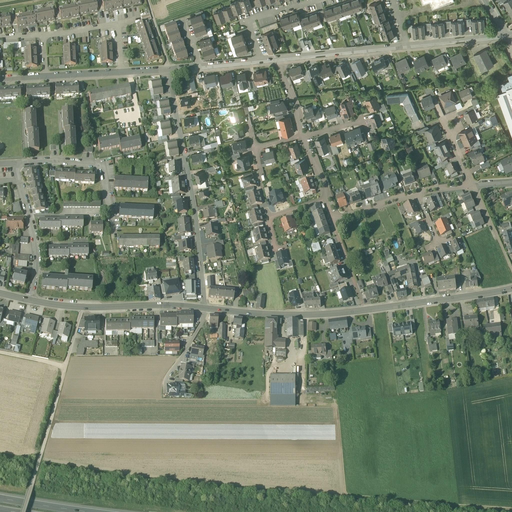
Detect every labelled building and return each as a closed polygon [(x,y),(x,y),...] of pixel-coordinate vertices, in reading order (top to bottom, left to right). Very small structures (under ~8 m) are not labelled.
[(123,9),(122,8),(120,0),(108,0),(102,1),(103,5),(104,11),(104,12),(123,9)] [(120,0),(122,8),(141,5),(140,0),(120,0)] [(239,0),(230,3),(231,6),(234,14),(252,7),(250,2),(249,0),(239,0)] [(325,16),(327,21),(345,15),(363,8),(360,0),(352,0),(341,4),(323,10),(325,16)] [(453,0),(420,0),(423,4),(430,2),(432,9),(448,3),(454,1),(453,0)] [(504,2),(511,16),(511,0),(505,0),(503,1),(504,2)] [(77,5),(77,6),(79,16),(98,12),(97,7),(96,1),(77,5)] [(375,23),(377,22),(386,19),(380,1),(376,2),(369,5),(375,23)] [(79,17),(79,16),(77,6),(59,9),(59,13),(61,19),(61,20),(79,17)] [(235,17),(234,14),(231,6),(214,12),(217,23),(235,17)] [(34,13),(34,14),(36,24),(55,20),(54,14),(53,9),(34,13)] [(284,29),(301,23),(300,18),(298,12),(280,18),(284,29)] [(318,12),(300,18),(301,23),(304,29),(321,23),(320,18),(318,12)] [(36,25),(36,24),(34,14),(15,17),(16,19),(17,25),(17,28),(36,25)] [(196,35),(202,34),(207,32),(202,14),(196,16),(190,18),(196,35)] [(0,16),(0,28),(11,26),(10,20),(9,15),(0,16)] [(141,17),(143,23),(147,22),(151,20),(149,15),(141,17)] [(388,18),(386,19),(377,22),(383,40),(390,38),(394,36),(388,18)] [(136,25),(142,43),(153,40),(147,22),(143,23),(136,25)] [(170,45),(171,45),(181,41),(175,24),(164,27),(170,45)] [(262,34),(268,52),(279,48),(272,30),(270,31),(267,32),(265,33),(262,34)] [(236,35),(231,37),(228,38),(227,38),(234,57),(238,55),(248,51),(242,33),(236,35)] [(199,41),(205,58),(216,55),(210,37),(209,37),(204,39),(199,41)] [(159,58),(153,40),(142,43),(148,61),(159,58)] [(182,41),(181,41),(171,45),(176,61),(180,61),(188,58),(182,41)] [(100,45),(101,64),(112,63),(111,44),(108,44),(105,44),(102,45),(100,45)] [(63,47),(64,66),(76,65),(75,46),(63,47)] [(24,49),(25,68),(37,67),(36,48),(33,48),(30,48),(27,49),(24,49)] [(473,55),(481,70),(493,64),(485,49),(473,55)] [(454,65),(455,67),(456,67),(456,66),(463,63),(462,62),(465,61),(465,62),(466,62),(461,52),(457,54),(457,55),(455,56),(454,55),(450,57),(454,65)] [(435,66),(437,69),(437,68),(443,65),(444,65),(444,64),(446,62),(447,64),(447,63),(446,62),(442,54),(438,56),(439,57),(436,58),(436,57),(432,59),(435,66)] [(416,64),(418,69),(423,67),(424,68),(429,66),(424,56),(414,61),(416,64)] [(372,63),(375,71),(387,66),(384,60),(383,58),(372,63)] [(399,70),(400,72),(408,68),(407,67),(409,66),(410,67),(406,58),(402,59),(402,60),(400,62),(399,61),(395,63),(399,70)] [(360,60),(352,63),(358,76),(366,72),(360,60)] [(338,69),(342,76),(350,73),(345,62),(337,66),(338,69)] [(321,74),(323,77),(333,72),(331,68),(329,63),(319,68),(318,68),(321,74)] [(310,68),(314,76),(313,76),(317,83),(321,81),(318,75),(321,74),(318,68),(319,68),(317,64),(310,68)] [(289,70),(293,79),(297,77),(299,76),(303,75),(300,66),(289,70)] [(266,70),(260,72),(262,83),(268,81),(267,77),(266,70)] [(256,84),(262,83),(260,72),(254,73),(255,80),(256,84)] [(224,83),(228,85),(233,84),(232,79),(231,74),(229,75),(227,74),(226,75),(221,76),(222,82),(224,82),(224,83)] [(240,83),(241,88),(247,87),(248,86),(247,81),(245,74),(238,75),(240,83)] [(205,80),(206,86),(207,86),(216,84),(214,75),(204,77),(205,80)] [(511,133),(511,75),(508,77),(510,81),(504,83),(504,82),(503,82),(503,84),(500,85),(503,91),(500,92),(500,93),(497,94),(495,95),(496,97),(498,96),(511,133)] [(152,83),(153,89),(161,88),(160,81),(152,83)] [(241,88),(240,83),(237,84),(239,93),(248,91),(248,89),(247,87),(241,88)] [(129,86),(109,90),(111,101),(131,97),(129,86)] [(56,94),(56,98),(79,96),(79,92),(78,87),(55,88),(56,94)] [(430,92),(431,95),(434,94),(431,87),(425,88),(427,94),(430,92)] [(27,95),(27,99),(50,98),(50,94),(50,88),(27,89),(27,90),(27,95)] [(163,95),(161,88),(153,89),(155,97),(159,96),(163,95)] [(459,92),(463,100),(472,96),(470,91),(469,92),(467,88),(459,92)] [(0,100),(21,100),(21,96),(21,90),(0,90),(0,100)] [(91,105),(111,101),(109,90),(89,94),(91,105)] [(440,97),(444,107),(451,104),(450,103),(455,100),(451,91),(445,93),(446,94),(440,97)] [(200,92),(192,93),(193,100),(202,98),(200,92)] [(407,94),(387,96),(387,102),(404,100),(406,104),(405,105),(408,112),(409,115),(415,113),(414,110),(414,109),(413,105),(411,103),(411,102),(407,94)] [(365,100),(369,109),(375,107),(376,108),(378,107),(380,107),(379,105),(375,96),(365,100)] [(422,99),(426,109),(434,105),(430,96),(422,99)] [(179,100),(181,109),(182,109),(182,108),(186,108),(185,107),(191,106),(190,98),(180,100),(179,100)] [(159,102),(160,109),(169,107),(168,101),(160,102),(159,102)] [(276,111),(277,114),(282,113),(287,112),(286,109),(287,108),(282,102),(280,102),(271,104),(273,112),(276,111)] [(343,111),(345,117),(353,113),(351,106),(349,102),(345,104),(343,103),(341,104),(340,105),(343,111)] [(309,120),(309,121),(312,120),(312,119),(318,117),(321,116),(319,111),(318,108),(313,110),(311,105),(304,108),(308,120),(309,120)] [(325,109),(328,118),(337,115),(335,109),(334,106),(329,108),(325,109)] [(171,115),(169,107),(160,109),(162,117),(163,117),(171,115)] [(235,116),(236,121),(244,119),(243,113),(242,109),(233,111),(235,116)] [(64,131),(65,150),(75,150),(74,130),(73,130),(72,110),(62,111),(63,131),(64,131)] [(464,114),(468,122),(476,119),(474,113),(473,110),(468,112),(464,114)] [(28,133),(29,153),(39,152),(38,132),(36,132),(36,112),(26,113),(26,133),(28,133)] [(415,113),(409,115),(412,122),(419,119),(416,113),(415,113)] [(371,118),(374,126),(382,123),(379,115),(371,118)] [(494,126),(499,123),(495,115),(490,117),(494,126)] [(184,119),(186,128),(187,128),(187,127),(190,127),(190,126),(196,125),(195,117),(185,119),(185,118),(184,119)] [(279,121),(281,128),(291,125),(290,118),(285,119),(279,120),(279,121)] [(160,123),(161,130),(170,129),(169,122),(164,123),(160,123)] [(293,133),(291,125),(281,128),(281,130),(283,135),(288,134),(293,133)] [(429,142),(434,140),(442,136),(440,133),(441,133),(439,129),(438,129),(437,125),(428,129),(424,131),(425,131),(429,142)] [(229,129),(230,132),(233,133),(234,133),(235,136),(235,137),(242,135),(244,134),(242,126),(229,129)] [(359,128),(352,130),(357,143),(363,140),(363,139),(361,133),(359,128)] [(459,133),(462,140),(474,135),(471,128),(459,133)] [(172,136),(170,129),(161,130),(163,138),(167,137),(172,136)] [(350,145),(357,143),(352,130),(346,133),(348,138),(349,143),(350,145)] [(333,144),(333,145),(336,144),(342,141),(339,133),(330,136),(333,144)] [(384,147),(386,148),(395,144),(392,137),(391,138),(390,134),(381,138),(384,147)] [(205,145),(203,137),(199,138),(199,135),(190,137),(189,137),(191,146),(191,145),(195,145),(194,144),(200,143),(201,146),(203,146),(205,145)] [(474,135),(462,140),(465,145),(472,142),(476,140),(476,139),(475,140),(474,138),(475,137),(474,135)] [(100,151),(120,148),(119,141),(118,137),(98,140),(100,151)] [(139,138),(119,141),(120,148),(121,152),(141,149),(139,138)] [(320,152),(321,153),(323,152),(323,151),(328,149),(327,145),(324,138),(319,140),(318,139),(316,140),(316,141),(320,152)] [(235,152),(239,151),(247,149),(245,141),(233,143),(235,152)] [(367,143),(370,150),(376,148),(373,141),(367,143)] [(167,143),(169,150),(177,149),(176,142),(168,143),(167,143)] [(436,145),(435,146),(435,147),(439,155),(448,150),(444,142),(436,145)] [(333,144),(330,145),(333,153),(339,151),(336,144),(333,145),(333,144)] [(291,154),(292,157),(293,157),(301,154),(298,147),(293,149),(292,146),(289,146),(290,150),(287,151),(289,155),(290,154),(291,154)] [(179,156),(177,149),(169,150),(170,158),(171,158),(179,156)] [(470,157),(471,160),(481,156),(479,156),(478,153),(479,153),(479,152),(478,149),(473,151),(469,153),(470,156),(470,157)] [(264,158),(265,163),(271,161),(276,160),(273,150),(270,151),(266,152),(263,152),(264,158)] [(442,163),(447,161),(452,159),(448,150),(439,155),(441,159),(442,163)] [(191,155),(193,164),(194,164),(197,163),(203,162),(202,154),(192,156),(192,155),(191,155)] [(242,169),(243,169),(244,169),(245,168),(245,167),(251,166),(249,160),(250,160),(249,156),(240,158),(238,159),(239,163),(237,164),(239,169),(242,168),(242,169)] [(484,162),(481,156),(471,160),(473,164),(473,163),(475,166),(484,162)] [(511,158),(501,163),(506,175),(511,171),(511,158)] [(295,163),(298,172),(301,171),(301,172),(302,172),(304,172),(305,171),(305,170),(308,169),(305,159),(299,161),(295,163)] [(169,169),(169,174),(179,174),(179,164),(168,164),(168,165),(169,169)] [(448,172),(450,176),(457,173),(458,173),(455,164),(451,166),(447,168),(448,172)] [(417,171),(421,180),(430,176),(429,173),(427,167),(417,171)] [(35,205),(36,211),(45,210),(45,203),(44,203),(43,197),(42,197),(41,190),(40,190),(40,184),(39,184),(38,177),(37,177),(36,171),(27,172),(27,179),(29,179),(29,185),(30,185),(31,192),(32,192),(32,198),(33,198),(34,205),(35,205)] [(74,184),(94,185),(95,181),(95,175),(75,174),(75,173),(55,172),(55,177),(55,182),(74,182),(74,184)] [(195,174),(197,182),(205,180),(203,172),(195,174)] [(402,177),(405,185),(414,182),(413,180),(411,174),(402,177)] [(242,178),(243,184),(255,181),(253,175),(252,175),(244,177),(242,178)] [(386,190),(392,188),(391,186),(392,185),(394,185),(397,184),(393,175),(391,176),(390,177),(386,179),(384,179),(384,180),(382,180),(383,184),(384,186),(385,190),(386,190)] [(113,189),(147,191),(148,180),(114,178),(113,189)] [(172,181),(172,188),(184,187),(183,180),(178,181),(172,181)] [(302,186),(303,189),(313,185),(311,180),(308,181),(302,183),(301,180),(298,181),(298,182),(300,186),(301,186),(302,186)] [(256,187),(255,181),(243,184),(245,190),(253,188),(256,187)] [(375,183),(369,185),(373,197),(380,194),(377,187),(376,183),(375,183)] [(315,191),(313,185),(303,189),(304,192),(303,192),(303,193),(304,198),(307,197),(306,194),(312,192),(315,191)] [(367,199),(373,197),(369,185),(364,187),(364,188),(363,188),(365,193),(367,199)] [(185,194),(184,187),(172,188),(173,195),(179,194),(185,194)] [(198,192),(200,201),(208,199),(207,191),(207,190),(203,191),(198,192)] [(247,195),(249,201),(261,198),(259,192),(254,194),(247,195)] [(271,203),(272,207),(283,204),(282,200),(283,200),(282,196),(281,196),(280,192),(270,195),(269,195),(270,198),(270,199),(271,203)] [(358,193),(353,195),(352,195),(353,196),(350,197),(351,202),(352,204),(358,202),(357,201),(358,200),(359,201),(361,200),(359,195),(358,193)] [(504,202),(506,206),(509,204),(511,208),(511,193),(511,194),(510,193),(501,197),(502,201),(504,202)] [(461,198),(464,204),(472,200),(469,194),(464,196),(461,198)] [(336,197),(340,209),(347,206),(345,201),(343,195),(342,195),(336,197)] [(262,204),(261,198),(249,201),(250,207),(251,207),(257,206),(262,204)] [(427,203),(431,213),(439,209),(435,200),(432,201),(427,203)] [(472,200),(464,204),(467,210),(472,208),(475,207),(472,200)] [(177,203),(177,209),(178,213),(187,212),(186,202),(181,202),(177,203)] [(410,203),(403,206),(407,214),(408,213),(412,214),(413,216),(419,213),(415,205),(410,203)] [(119,218),(153,220),(153,208),(120,206),(119,218)] [(310,210),(312,215),(322,211),(320,206),(315,208),(313,209),(310,210)] [(203,209),(204,220),(214,218),(213,208),(203,209)] [(248,214),(250,220),(262,217),(260,211),(258,212),(252,213),(248,214)] [(322,211),(312,215),(313,215),(315,220),(324,217),(322,211)] [(484,225),(481,218),(478,212),(474,214),(470,216),(473,222),(475,228),(481,226),(484,225)] [(263,223),(262,217),(250,220),(251,226),(253,226),(262,223),(263,223)] [(315,220),(317,226),(326,223),(324,217),(315,220)] [(39,230),(59,230),(59,229),(82,229),(82,218),(59,218),(59,220),(39,220),(39,230)] [(281,221),(285,233),(294,230),(291,222),(290,218),(281,221)] [(14,229),(14,230),(22,229),(22,219),(8,220),(8,224),(7,224),(7,226),(8,226),(8,229),(14,229)] [(178,221),(180,234),(189,233),(188,220),(182,220),(178,221)] [(436,224),(441,236),(445,234),(451,232),(446,220),(441,222),(436,224)] [(90,234),(102,234),(102,223),(90,223),(90,234)] [(326,223),(317,226),(319,232),(328,229),(326,223)] [(414,227),(418,235),(425,232),(424,229),(425,229),(423,226),(422,223),(418,225),(414,227)] [(205,227),(207,238),(218,236),(217,226),(210,227),(205,227)] [(253,232),(254,238),(266,235),(265,229),(264,229),(255,231),(253,232)] [(330,235),(328,229),(319,232),(321,237),(320,237),(320,238),(325,236),(330,235)] [(505,243),(506,243),(506,242),(511,241),(511,240),(511,232),(503,235),(505,243)] [(268,241),(266,235),(254,238),(256,244),(259,243),(265,242),(268,241)] [(118,248),(138,248),(138,237),(118,237),(118,248)] [(159,238),(138,237),(138,248),(159,248),(159,238)] [(455,252),(455,253),(463,250),(459,240),(451,244),(452,246),(455,252)] [(180,247),(181,252),(191,251),(190,242),(185,242),(182,243),(182,247),(180,247)] [(311,244),(314,253),(321,251),(318,242),(311,244)] [(49,258),(68,258),(68,256),(88,256),(88,246),(68,246),(68,248),(49,248),(49,258)] [(206,247),(208,260),(219,258),(218,251),(220,251),(219,246),(216,246),(212,247),(212,248),(207,248),(207,247),(206,247)] [(437,250),(441,259),(449,256),(449,255),(447,249),(446,246),(437,250)] [(325,250),(328,258),(330,263),(331,266),(340,263),(334,247),(328,249),(325,250)] [(255,250),(257,256),(269,254),(267,248),(258,250),(255,250)] [(278,261),(279,267),(280,267),(288,265),(289,265),(288,262),(286,253),(276,255),(278,261)] [(422,257),(425,264),(434,261),(431,255),(430,253),(422,257)] [(434,261),(435,263),(439,261),(436,253),(431,255),(434,261)] [(270,260),(269,254),(257,256),(258,262),(261,262),(268,260),(270,260)] [(184,269),(185,274),(188,274),(194,273),(192,261),(185,262),(183,262),(183,263),(184,269)] [(401,278),(406,276),(415,274),(414,267),(412,266),(398,271),(401,278)] [(144,273),(145,282),(157,280),(155,271),(151,272),(150,269),(146,270),(146,273),(144,273)] [(338,283),(346,281),(341,269),(330,273),(334,284),(334,285),(338,283)] [(388,275),(391,282),(394,281),(401,278),(398,271),(388,275)] [(13,282),(24,285),(27,275),(15,272),(13,282)] [(66,289),(91,291),(92,279),(83,279),(83,280),(67,279),(67,278),(68,273),(65,273),(64,279),(64,280),(51,279),(51,278),(42,277),(41,289),(66,291),(66,289)] [(417,288),(415,274),(406,276),(409,290),(417,288)] [(373,282),(374,286),(376,290),(381,288),(380,287),(387,284),(384,275),(380,277),(380,278),(372,281),(373,282)] [(421,281),(424,288),(431,285),(427,278),(421,281)] [(437,280),(439,292),(456,290),(454,278),(454,279),(450,280),(450,279),(441,280),(441,281),(438,281),(438,280),(437,280)] [(477,287),(476,281),(476,279),(472,280),(465,281),(466,289),(477,287)] [(177,281),(170,282),(173,295),(179,294),(179,292),(178,283),(177,281)] [(396,292),(397,299),(407,297),(406,290),(400,291),(396,283),(394,281),(391,282),(395,292),(396,292)] [(173,295),(170,282),(164,283),(164,285),(165,294),(166,296),(173,295)] [(338,286),(340,292),(348,289),(346,284),(339,286),(338,286)] [(378,296),(376,290),(374,286),(367,288),(368,292),(371,299),(378,296)] [(208,298),(224,299),(225,290),(225,289),(221,288),(220,289),(217,289),(213,289),(209,288),(209,289),(208,298)] [(251,297),(249,289),(242,291),(244,298),(251,297)] [(348,289),(340,292),(343,299),(344,302),(353,299),(349,289),(348,289)] [(234,291),(225,290),(224,299),(233,300),(234,291)] [(292,303),(293,307),(300,305),(299,300),(297,293),(290,296),(291,299),(290,300),(291,304),(292,303)] [(312,308),(311,299),(303,300),(305,308),(312,308)] [(311,299),(312,308),(321,307),(320,299),(314,299),(311,299)] [(493,299),(483,301),(484,304),(483,304),(484,305),(485,309),(494,307),(493,299)] [(477,310),(485,309),(484,305),(483,304),(484,304),(483,301),(476,302),(477,310)] [(14,323),(19,324),(21,314),(14,312),(14,313),(10,312),(7,321),(14,323)] [(213,329),(217,329),(218,316),(209,316),(209,329),(213,329)] [(26,317),(24,325),(31,327),(30,331),(35,332),(37,324),(38,319),(38,318),(34,317),(33,318),(26,317)] [(464,319),(466,328),(478,327),(477,317),(464,319)] [(328,321),(329,329),(348,327),(347,318),(328,321)] [(234,319),(233,326),(236,326),(241,327),(241,325),(242,320),(234,319)] [(277,330),(277,323),(277,320),(266,319),(266,329),(277,330)] [(51,335),(52,331),(55,323),(44,320),(42,329),(41,333),(51,335)] [(287,320),(288,331),(298,330),(298,322),(298,320),(287,320)] [(448,336),(448,337),(449,337),(459,335),(458,332),(457,320),(446,321),(446,322),(447,322),(449,336),(448,336)] [(430,332),(435,332),(440,331),(439,322),(429,324),(430,332)] [(62,336),(68,338),(70,327),(60,324),(58,333),(57,335),(58,336),(62,336)] [(410,324),(401,325),(403,336),(412,335),(412,330),(411,324),(410,324)] [(394,337),(403,336),(401,325),(393,326),(392,327),(393,333),(394,337)] [(485,327),(486,336),(501,334),(500,325),(485,327)] [(265,348),(277,349),(278,340),(276,340),(277,330),(266,329),(265,348)] [(361,338),(361,339),(366,339),(365,330),(361,330),(360,329),(353,330),(354,339),(361,338)] [(298,338),(298,330),(288,331),(288,339),(298,338)] [(235,339),(243,340),(243,335),(244,332),(240,331),(236,331),(235,339)] [(78,349),(84,351),(85,348),(92,348),(92,349),(97,349),(97,342),(85,342),(85,340),(81,340),(81,344),(80,346),(79,346),(78,349)] [(286,341),(278,340),(277,349),(286,349),(286,341)] [(165,343),(165,352),(172,352),(177,352),(179,352),(179,343),(165,343)] [(190,356),(196,358),(197,354),(198,347),(192,346),(190,356)] [(311,347),(312,357),(321,357),(326,356),(325,346),(311,347)] [(180,371),(179,373),(189,375),(190,368),(187,367),(182,366),(181,372),(180,371)] [(188,381),(189,375),(179,373),(179,375),(180,375),(179,380),(183,381),(188,381)] [(270,396),(295,396),(295,389),(295,376),(270,376),(270,391),(270,396)] [(295,406),(295,396),(270,396),(270,406),(295,406)]
